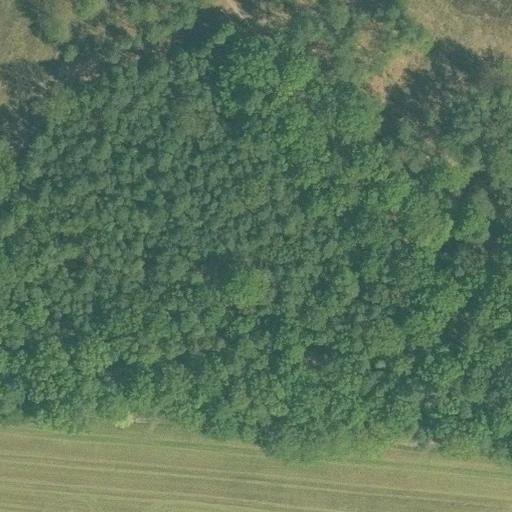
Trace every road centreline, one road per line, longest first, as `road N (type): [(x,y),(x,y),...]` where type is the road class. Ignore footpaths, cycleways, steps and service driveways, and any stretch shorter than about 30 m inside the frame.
road 1 (track): [(0,332),(147,357),(317,333),(383,345),(431,340),(490,311)]
road 2 (track): [(490,311),(228,0)]
